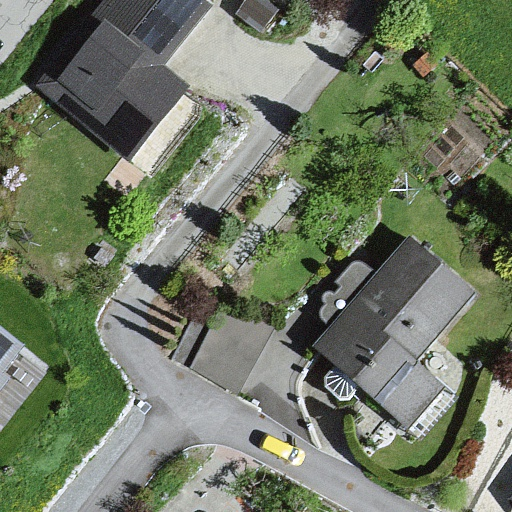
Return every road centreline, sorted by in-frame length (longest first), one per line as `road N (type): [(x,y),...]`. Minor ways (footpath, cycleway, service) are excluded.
road 1 (residential): [(180,405),(131,339),(136,302),(379,0)]
road 2 (residential): [(384,511),(180,405)]
road 3 (residential): [(97,511),(180,405)]
